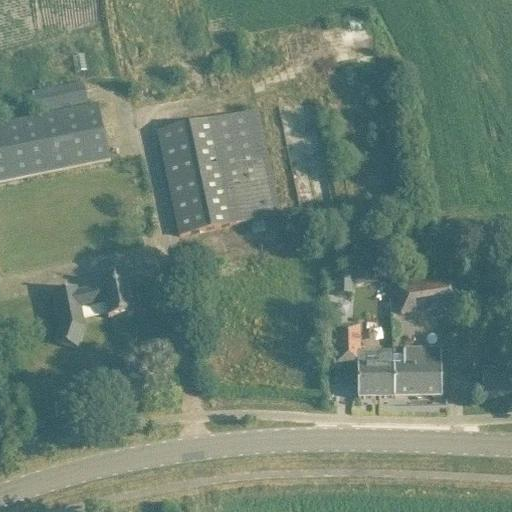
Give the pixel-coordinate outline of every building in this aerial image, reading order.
[(37,119),(0,126),(0,186),(110,164),(98,106),(88,108),(83,84),(32,95),(37,119)] [(281,219),(258,113),(157,134),(179,240),(250,225),(261,223),(281,219)] [(327,195),(324,135),(291,137),(294,197),(327,195)] [(261,223),(250,225),(253,236),(264,233),(261,223)] [(471,256),(458,258),(460,267),(473,265),(471,256)] [(461,308),(456,277),(395,285),(400,316),(461,308)] [(350,282),(335,282),(335,298),(351,298),(351,289),(351,282),(350,282)] [(129,296),(127,283),(78,293),(77,290),(53,294),(60,329),(55,344),(78,351),(85,331),(81,310),(105,305),(108,320),(133,316),(129,296)] [(358,328),(332,328),(333,345),(333,365),(358,364),(358,369),(357,369),(358,401),(393,401),(393,369),(392,355),(359,355),(358,344),(358,328)] [(404,368),(393,369),(393,401),(442,400),(441,351),(404,352),(404,368)] [(510,395),(510,370),(482,371),(482,395),(510,395)]
